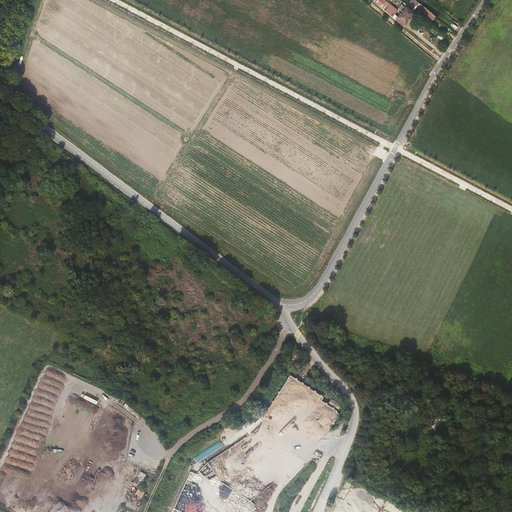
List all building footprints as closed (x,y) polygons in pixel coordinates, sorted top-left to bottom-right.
[(388,3),(384,0),(373,0),(373,1),(383,9),(388,3)] [(398,10),(389,3),(388,3),(383,9),(392,17),(398,10)] [(409,3),(408,5),(407,5),(405,8),(401,5),(398,9),(402,11),(397,18),(395,20),(404,27),(407,24),(406,24),(414,15),(418,19),(420,16),(412,9),(414,7),(409,3)] [(436,17),(420,3),(416,7),(421,11),(432,21),(436,17)] [(319,432),(325,435),(338,413),(333,405),(333,403),(331,401),(327,404),(321,400),(324,395),(289,376),(280,392),(279,395),(283,396),(285,398),(285,396),(288,394),(288,397),(287,399),(291,400),(293,398),(297,404),(299,401),(301,405),(304,404),(311,404),(306,407),(308,410),(308,412),(311,418),(311,421),(315,424),(319,430),(319,432)] [(135,481),(141,484),(146,473),(140,470),(135,481)]
